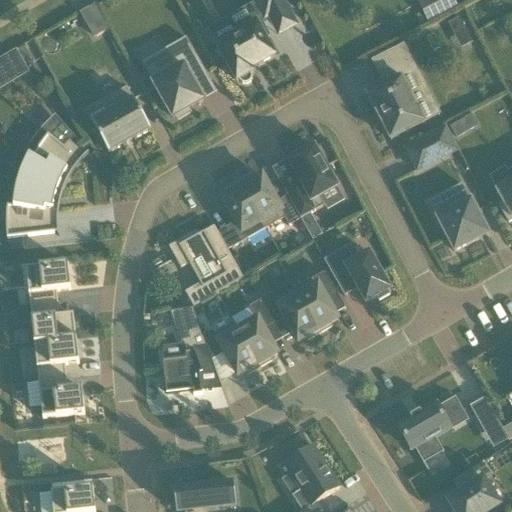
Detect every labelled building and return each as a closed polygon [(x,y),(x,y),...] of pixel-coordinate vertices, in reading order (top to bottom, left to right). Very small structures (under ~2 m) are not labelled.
[(252,0),(261,14),(236,28),(239,34),(216,47),(237,83),(239,82),(242,86),(247,86),(251,84),(252,80),(251,75),(253,74),(251,71),(275,57),(265,40),(269,37),(261,23),(287,8),(282,0),(252,0)] [(447,0),(438,5),(434,0),(421,0),(417,2),(428,23),(458,8),(453,0),(447,0)] [(93,6),(80,14),(94,39),(110,30),(93,6)] [(465,30),(459,19),(448,25),(454,36),(465,30)] [(203,102),(192,83),(206,75),(186,39),(164,51),(169,61),(148,73),(155,84),(154,85),(173,119),(176,117),(178,121),(190,114),(188,111),(203,102)] [(415,75),(417,74),(416,71),(416,72),(404,50),(405,50),(404,47),(373,63),(374,66),(375,65),(382,78),(387,76),(391,85),(370,96),(370,95),(367,97),(369,99),(383,127),(384,127),(390,139),(391,142),(393,141),(393,140),(422,125),(422,126),(424,125),(423,122),(416,110),(417,110),(402,82),(402,81),(415,74),(415,75)] [(17,52),(0,61),(0,90),(29,74),(26,68),(17,52)] [(92,125),(109,155),(151,132),(127,89),(104,102),(111,114),(92,125)] [(461,123),(450,129),(456,140),(467,134),(461,123)] [(456,152),(445,130),(406,151),(417,172),(456,152)] [(16,209),(7,208),(6,224),(7,240),(21,239),(54,235),(50,196),(60,199),(60,200),(61,200),(67,184),(77,169),(74,167),(83,157),(67,141),(61,147),(48,136),(40,148),(32,160),(29,158),(23,170),(19,183),(20,184),(17,201),(16,209)] [(300,184),(285,193),(301,221),(325,207),(320,198),(337,188),(315,149),(308,152),(306,149),(293,156),(295,160),(288,163),(300,184)] [(289,228),(301,221),(287,198),(277,204),(262,178),(254,182),(253,179),(241,186),(266,231),(284,220),(289,228)] [(511,179),(510,180),(511,184),(511,185),(497,194),(504,205),(499,208),(509,224),(511,221),(511,179)] [(266,231),(241,186),(228,193),(230,196),(223,200),(237,226),(223,234),(225,239),(232,250),(266,231)] [(488,236),(462,186),(439,198),(448,214),(437,220),(455,253),(488,236)] [(311,215),(301,221),(312,242),(323,236),(311,215)] [(181,270),(189,266),(201,286),(186,294),(194,309),(219,295),(244,281),(221,241),(214,228),(199,237),(193,240),(191,236),(169,249),(175,259),(181,270)] [(354,263),(346,249),(324,262),(339,288),(344,298),(358,290),(366,305),(377,299),(379,302),(390,296),(388,292),(390,291),(380,274),(369,255),(354,263)] [(68,266),(26,271),(30,309),(58,306),(57,293),(70,292),(68,266)] [(334,291),(325,274),(294,291),(298,298),(319,335),(332,329),(330,325),(337,321),(324,298),(335,292),(334,291)] [(319,335),(298,298),(280,308),(272,295),(261,302),(274,325),(284,319),(298,343),(306,339),(307,342),(319,335)] [(249,309),(256,322),(238,332),(259,370),(271,363),(270,360),(277,356),(263,331),(274,325),(261,302),(249,309)] [(30,309),(34,346),(76,341),(73,317),(60,318),(58,306),(30,309)] [(202,396),(202,393),(200,376),(215,370),(212,362),(203,337),(193,310),(170,313),(177,335),(178,334),(185,354),(186,360),(164,363),(163,363),(164,375),(166,395),(193,392),(193,394),(193,397),(202,396)] [(259,370),(238,332),(235,325),(215,336),(212,332),(203,337),(212,362),(225,355),(238,378),(245,374),(247,377),(259,370)] [(66,379),(65,367),(79,365),(76,341),(34,346),(38,383),(66,379)] [(38,383),(43,421),(74,417),(84,416),(82,390),(68,392),(66,379),(38,383)] [(21,385),(11,386),(12,394),(22,393),(21,385)] [(419,413),(420,415),(412,419),(411,418),(410,418),(411,420),(397,428),(408,445),(411,443),(422,463),(441,452),(442,454),(444,454),(435,439),(450,431),(446,423),(463,413),(455,399),(438,409),(436,406),(421,414),(420,413),(419,413)] [(485,400),(471,408),(482,429),(497,421),(485,400)] [(511,425),(503,431),(509,441),(511,439),(511,425)] [(291,498),(300,511),(305,511),(339,490),(312,448),(285,466),(291,475),(302,491),(291,498)] [(483,482),(492,476),(484,463),(457,481),(465,492),(449,502),(454,511),(489,511),(499,506),(483,482)] [(208,511),(235,508),(233,485),(234,485),(234,484),(230,484),(230,481),(216,483),(216,486),(199,488),(174,490),(174,492),(175,492),(177,511),(208,511)] [(95,511),(93,489),(51,494),(52,511),(95,511)]
